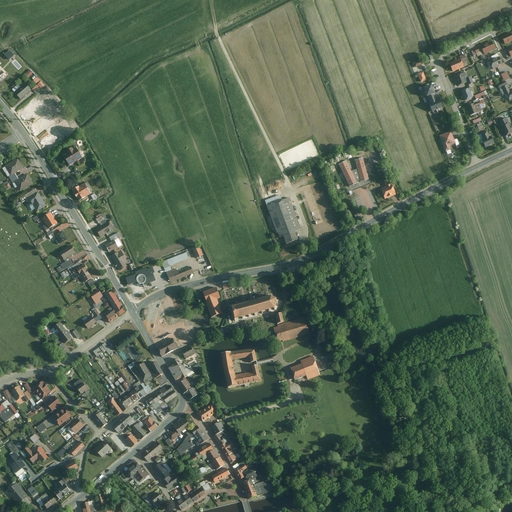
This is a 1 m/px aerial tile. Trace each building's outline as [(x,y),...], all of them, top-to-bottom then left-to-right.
[(511,34),(511,33),(501,38),(505,45),(511,42),(511,34)] [(492,41),(481,47),(484,55),(496,50),(492,41)] [(11,50),(5,55),(9,59),(15,55),(11,50)] [(499,58),(490,62),(492,69),(502,65),(499,58)] [(16,60),(12,63),(18,70),(22,67),(16,60)] [(461,60),(450,64),(453,72),(464,68),(461,60)] [(491,79),(489,75),(487,76),(486,72),(482,73),(485,81),(491,79)] [(423,73),(418,75),(422,84),(427,82),(423,73)] [(466,73),(456,77),(459,86),(466,84),(464,78),(467,77),(466,73)] [(507,73),(501,76),(504,82),(510,79),(507,73)] [(36,93),(46,87),(43,82),(33,88),(36,93)] [(31,92),(25,84),(14,93),(21,100),(31,92)] [(444,108),(440,100),(437,101),(434,95),(435,94),(432,86),(424,89),(427,98),(428,97),(431,104),(430,105),(433,113),(444,108)] [(507,87),(503,89),(510,102),(511,100),(511,92),(510,93),(507,87)] [(471,88),(461,92),(465,101),(473,98),(471,93),(473,92),(471,88)] [(477,99),(489,94),(487,91),(476,96),(477,99)] [(481,102),(467,107),(470,115),(482,111),(479,106),(481,105),(481,102)] [(511,129),(507,119),(499,123),(506,138),(511,134),(511,129)] [(52,133),(61,128),(58,122),(39,133),(43,141),(46,139),(47,142),(51,140),(50,138),(54,136),(52,133)] [(490,137),(487,131),(481,134),(484,140),(483,141),(486,149),(495,144),(491,136),(490,137)] [(54,142),(48,145),(52,152),(58,149),(54,142)] [(68,154),(64,156),(69,167),(83,159),(77,148),(74,150),(73,149),(67,152),(68,154)] [(18,159),(5,167),(11,177),(24,169),(18,159)] [(362,181),(362,182),(371,180),(366,159),(357,161),(359,169),(353,171),(347,160),(339,165),(351,186),(359,182),(358,182),(362,181)] [(28,175),(15,182),(20,192),(33,184),(28,175)] [(388,187),(383,188),(386,198),(397,195),(394,185),(392,186),(391,180),(386,182),(388,187)] [(91,195),(85,185),(72,191),(79,202),(91,195)] [(354,191),(356,196),(370,190),(368,185),(354,191)] [(38,193),(26,201),(30,208),(34,205),(38,212),(46,207),(38,193)] [(265,201),(267,207),(283,201),(281,195),(265,201)] [(283,201),(267,207),(277,234),(282,232),(287,245),(299,240),(296,232),(305,229),(294,197),(283,201)] [(51,214),(42,219),(49,230),(57,225),(51,214)] [(110,222),(96,230),(101,238),(115,229),(110,222)] [(62,231),(55,236),(60,244),(67,240),(62,231)] [(114,241),(106,245),(109,252),(118,248),(114,241)] [(76,254),(71,246),(59,253),(64,261),(76,254)] [(192,250),(197,259),(203,255),(199,246),(192,250)] [(127,261),(122,251),(111,257),(120,272),(127,268),(124,262),(127,261)] [(166,273),(170,283),(193,273),(191,267),(178,272),(177,270),(176,270),(175,269),(171,270),(169,266),(188,259),(186,253),(161,263),(165,273),(166,273)] [(85,265),(77,269),(81,275),(84,274),(88,281),(92,278),(85,265)] [(143,284),(144,285),(151,283),(155,281),(152,273),(154,273),(151,267),(147,269),(146,267),(134,272),(135,274),(125,278),(128,286),(136,282),(137,283),(138,284),(137,286),(138,286),(140,287),(141,285),(142,285),(142,284),(143,284)] [(96,284),(93,279),(88,282),(91,287),(96,284)] [(216,288),(203,293),(207,303),(206,303),(211,318),(222,314),(217,301),(217,299),(220,298),(216,288)] [(103,296),(99,290),(91,296),(96,304),(101,301),(100,299),(103,296)] [(126,312),(112,292),(105,296),(115,311),(119,317),(126,312)] [(173,295),(165,299),(170,310),(178,307),(173,295)] [(276,300),(271,298),(232,308),(235,320),(275,310),(278,305),(276,300)] [(150,317),(163,312),(159,304),(147,309),(150,317)] [(119,317),(115,311),(106,317),(110,323),(119,317)] [(281,313),(275,315),(277,324),(284,322),(281,313)] [(97,323),(93,316),(84,322),(88,329),(97,323)] [(206,316),(197,320),(202,331),(211,328),(206,316)] [(274,328),(278,342),(282,341),(283,342),(310,334),(305,317),(278,326),(278,327),(274,328)] [(185,338),(187,344),(199,340),(196,333),(192,334),(189,327),(179,331),(175,321),(169,323),(179,345),(184,343),(182,339),(185,338)] [(73,339),(60,324),(54,329),(66,345),(73,339)] [(77,330),(74,332),(79,339),(82,336),(77,330)] [(172,339),(161,345),(156,348),(161,357),(177,348),(172,339)] [(113,352),(106,343),(99,348),(104,353),(107,351),(109,355),(113,352)] [(195,355),(191,347),(182,352),(186,360),(195,355)] [(103,354),(99,348),(94,352),(97,357),(103,354)] [(257,361),(254,348),(220,355),(227,388),(261,382),(258,366),(251,367),(252,372),(235,376),(232,361),(249,358),(250,362),(257,361)] [(301,364),(290,368),(295,381),(306,376),(308,380),(320,375),(313,357),(300,362),(301,364)] [(179,360),(172,364),(174,366),(168,369),(176,382),(181,379),(183,381),(186,379),(195,374),(191,367),(185,371),(179,360)] [(157,363),(148,368),(155,380),(164,375),(157,363)] [(197,372),(203,367),(200,363),(194,368),(197,372)] [(152,378),(144,364),(136,369),(144,383),(152,378)] [(192,389),(186,379),(183,381),(178,385),(184,394),(192,389)] [(88,390),(81,380),(74,385),(81,395),(88,390)] [(131,387),(127,382),(123,386),(119,381),(116,383),(119,388),(117,389),(121,395),(131,387)] [(132,389),(138,396),(139,398),(146,393),(138,381),(130,387),(132,389)] [(51,392),(43,382),(33,390),(42,400),(51,392)] [(173,391),(169,385),(156,394),(161,400),(162,399),(173,391)] [(25,396),(19,387),(12,392),(14,396),(13,396),(17,402),(25,396)] [(198,395),(193,388),(192,389),(184,394),(190,401),(198,395)] [(15,402),(10,389),(4,392),(8,400),(10,399),(11,404),(15,402)] [(138,396),(132,389),(126,394),(131,401),(138,396)] [(177,396),(173,391),(162,399),(166,404),(177,396)] [(131,401),(126,394),(121,398),(126,405),(131,401)] [(161,400),(156,394),(147,401),(151,407),(161,400)] [(62,404),(56,397),(47,405),(53,412),(62,404)] [(116,402),(112,397),(106,402),(116,415),(122,411),(116,402)] [(121,398),(116,402),(122,411),(127,407),(126,405),(121,398)] [(212,405),(198,413),(203,421),(217,413),(212,405)] [(5,410),(0,413),(0,417),(5,423),(15,416),(9,408),(6,411),(5,410)] [(72,418),(65,409),(53,419),(60,427),(72,418)] [(103,415),(100,411),(92,417),(101,427),(106,423),(101,417),(103,415)] [(134,420),(128,413),(113,427),(119,433),(134,420)] [(150,430),(156,425),(149,416),(147,414),(142,418),(143,420),(147,425),(146,426),(150,430)] [(84,426),(79,419),(69,427),(74,433),(84,426)] [(174,427),(176,431),(180,435),(183,433),(184,435),(187,433),(186,431),(191,428),(185,419),(174,427)] [(140,439),(145,434),(139,427),(142,424),(139,420),(136,423),(135,423),(130,428),(140,439)] [(220,422),(211,428),(215,436),(225,429),(220,422)] [(47,428),(43,423),(36,429),(41,434),(47,428)] [(191,441),(202,433),(198,428),(187,435),(189,437),(191,441)] [(225,429),(215,436),(214,436),(218,444),(223,440),(222,439),(221,438),(228,434),(225,429)] [(181,437),(180,435),(176,431),(168,436),(170,440),(166,443),(170,448),(171,448),(171,449),(175,446),(173,442),(181,437)] [(30,437),(34,443),(41,439),(37,432),(30,437)] [(202,433),(191,441),(193,443),(195,442),(199,448),(209,441),(204,432),(202,433)] [(137,441),(130,433),(124,438),(131,446),(137,441)] [(227,436),(222,439),(223,440),(218,444),(221,447),(230,441),(227,436)] [(193,443),(191,441),(189,437),(187,439),(183,444),(177,452),(181,457),(194,448),(192,444),(193,443)] [(110,447),(103,440),(94,449),(100,456),(110,447)] [(84,445),(79,441),(69,451),(74,456),(84,445)] [(235,449),(230,441),(221,447),(227,457),(235,452),(233,450),(235,449)] [(157,442),(141,455),(147,461),(155,454),(156,455),(163,449),(157,442)] [(214,451),(210,444),(198,451),(202,458),(206,455),(214,451)] [(45,451),(41,446),(33,453),(28,447),(23,451),(30,459),(29,460),(32,464),(39,459),(42,463),(48,457),(44,452),(45,451)] [(62,458),(67,453),(63,448),(58,454),(62,458)] [(219,458),(214,450),(214,451),(206,455),(211,463),(212,463),(219,458)] [(239,459),(235,452),(227,457),(231,464),(239,459)] [(18,454),(8,461),(17,473),(27,466),(18,454)] [(225,466),(220,458),(219,458),(212,463),(217,470),(225,466)] [(75,461),(65,466),(69,473),(78,468),(75,461)] [(142,468),(137,461),(124,471),(130,478),(134,475),(142,468)] [(171,476),(162,464),(153,470),(162,483),(171,476)] [(247,469),(245,465),(235,472),(241,481),(245,478),(241,473),(247,469)] [(248,471),(244,473),(247,481),(255,478),(256,480),(260,479),(259,475),(260,474),(257,466),(247,469),(248,471)] [(147,474),(142,468),(134,475),(139,481),(147,474)] [(230,475),(227,469),(211,477),(215,484),(230,475)] [(130,478),(124,471),(119,475),(125,482),(130,478)] [(173,479),(171,476),(162,483),(168,490),(180,481),(176,476),(173,479)] [(252,480),(243,484),(249,500),(274,490),(270,480),(254,486),(252,480)] [(60,489),(54,493),(61,501),(71,493),(62,481),(57,485),(60,489)] [(29,497),(17,484),(6,493),(18,506),(29,497)] [(190,485),(181,489),(184,495),(193,491),(190,485)] [(206,495),(201,489),(198,491),(197,489),(193,492),(199,500),(206,495)] [(199,500),(193,492),(188,496),(193,504),(199,500)] [(162,499),(157,493),(150,499),(155,506),(157,504),(159,507),(164,503),(161,500),(162,499)] [(103,495),(96,497),(101,510),(109,507),(107,500),(105,501),(103,495)] [(57,502),(52,496),(42,503),(47,510),(57,502)] [(193,504),(188,496),(177,503),(182,511),(193,504)]
